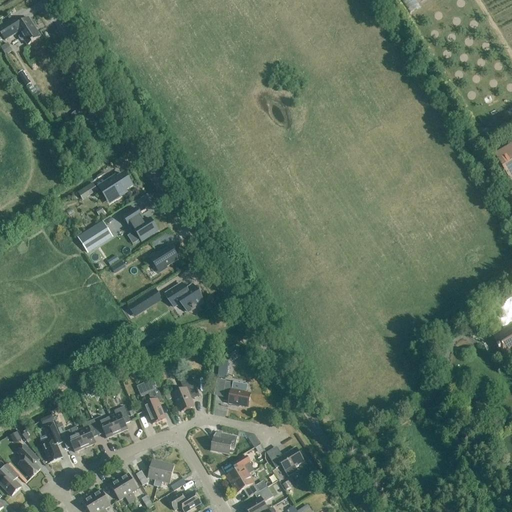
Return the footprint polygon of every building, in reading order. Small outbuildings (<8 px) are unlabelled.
[(0,33),(5,41),(18,33),(20,36),(19,36),(19,38),(21,41),(23,42),(24,41),(27,46),(41,37),(29,19),(19,25),(15,18),(0,28),(0,33)] [(22,72),(18,75),(21,80),(26,88),(31,85),(22,72)] [(32,86),(28,88),(33,96),(37,93),(32,86)] [(503,128),(511,122),(511,101),(494,111),(503,128)] [(511,143),(494,155),(510,181),(511,179),(511,143)] [(114,182),(112,180),(99,188),(108,201),(114,197),(116,200),(126,193),(124,191),(131,186),(124,175),(114,182)] [(158,232),(150,219),(143,223),(141,220),(143,219),(136,209),(123,218),(129,228),(131,226),(141,242),(158,232)] [(102,224),(78,239),(87,252),(110,237),(102,224)] [(166,268),(179,260),(170,247),(158,255),(157,254),(149,259),(159,274),(167,269),(166,268)] [(195,290),(187,295),(182,286),(166,296),(175,311),(182,306),(186,312),(203,302),(195,290)] [(145,297),(135,303),(142,313),(152,307),(145,297)] [(511,327),(494,338),(506,359),(511,354),(511,327)] [(226,380),(227,361),(220,361),(218,379),(226,380)] [(133,368),(127,371),(130,377),(136,375),(133,368)] [(183,390),(173,394),(181,413),(193,408),(190,400),(198,396),(199,397),(200,397),(190,373),(178,378),(183,390)] [(236,377),(234,382),(243,385),(245,379),(236,377)] [(157,403),(163,401),(154,380),(136,387),(141,398),(148,395),(152,402),(144,406),(153,425),(165,420),(157,403)] [(225,382),(222,398),(229,399),(228,404),(248,408),(251,394),(246,393),(248,387),(237,384),(225,382)] [(316,397),(304,403),(331,449),(343,442),(316,397)] [(125,425),(131,422),(124,407),(114,412),(116,416),(110,418),(117,435),(128,430),(125,425)] [(107,439),(117,435),(110,418),(104,420),(102,417),(92,421),(99,436),(104,434),(107,439)] [(269,424),(281,427),(282,419),(270,417),(269,424)] [(93,438),(99,436),(92,421),(82,425),(84,429),(78,432),(85,449),(96,444),(93,438)] [(62,443),(57,433),(53,424),(44,428),(48,437),(42,440),(45,445),(43,446),(51,463),(62,459),(56,446),(62,443)] [(75,453),(85,449),(78,432),(72,434),(70,430),(66,432),(63,427),(58,429),(67,450),(72,447),(75,453)] [(10,438),(14,444),(21,440),(17,433),(10,438)] [(254,435),(246,433),(256,448),(260,445),(254,435)] [(235,449),(237,438),(221,435),(219,441),(214,440),(213,439),(211,452),(212,452),(212,451),(228,455),(229,455),(230,448),(235,449)] [(29,445),(34,454),(40,451),(35,442),(29,445)] [(25,446),(17,454),(23,460),(18,465),(31,479),(40,470),(30,460),(35,456),(25,446)] [(294,468),(304,462),(296,449),(278,459),(276,456),(270,460),(276,469),(282,466),(285,472),(293,467),(294,468)] [(251,467),(249,467),(248,464),(250,462),(247,457),(236,464),(239,469),(226,477),(232,486),(249,475),(254,472),(251,467)] [(153,487),(157,487),(163,464),(152,461),(147,479),(155,481),(153,487)] [(174,467),(163,464),(157,487),(161,488),(162,483),(170,484),(174,467)] [(0,484),(1,485),(0,485),(12,498),(22,488),(15,481),(19,477),(7,465),(0,472),(0,484)] [(219,472),(222,478),(230,474),(226,468),(219,472)] [(136,475),(143,487),(148,483),(141,472),(136,475)] [(119,481),(133,503),(136,501),(132,494),(138,490),(129,475),(119,481)] [(249,475),(232,486),(237,495),(250,487),(253,492),(257,490),(254,484),(249,475)] [(133,503),(119,481),(110,486),(119,502),(125,498),(129,505),(133,503)] [(173,492),(183,486),(180,481),(170,487),(173,492)] [(258,500),(245,508),(247,511),(263,511),(267,510),(264,503),(269,500),(266,496),(271,494),(267,488),(255,495),(258,500)] [(92,497),(100,511),(106,511),(105,510),(111,507),(102,491),(92,497)] [(183,511),(188,511),(201,504),(194,492),(182,500),(179,494),(168,500),(175,511),(181,508),(183,511)] [(100,511),(92,497),(83,502),(88,511),(100,511)] [(148,510),(154,507),(148,497),(142,500),(148,510)] [(325,511),(327,511),(337,507),(333,500),(323,506),(325,511)] [(310,511),(312,511),(320,509),(317,502),(308,506),(310,511)]
